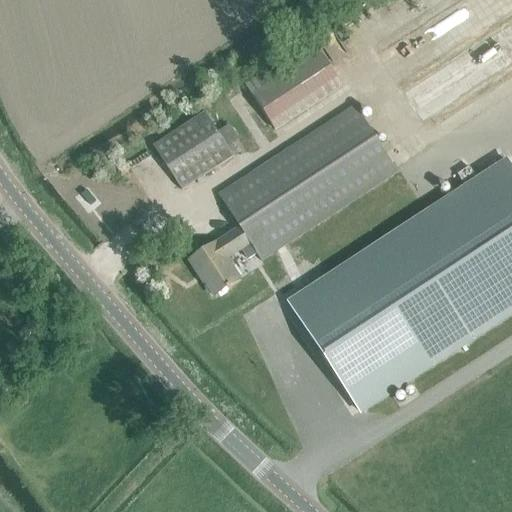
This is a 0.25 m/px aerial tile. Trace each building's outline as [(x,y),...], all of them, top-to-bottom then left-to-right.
[(274,129),(342,85),(312,41),(245,85),(274,129)] [(395,173),(384,155),(352,106),(217,193),(239,229),(216,244),(189,261),(204,284),(205,283),(214,297),(241,280),(228,260),(249,244),(260,261),(395,173)] [(153,146),(153,147),(181,190),(232,157),(203,113),(153,146)] [(218,129),(228,144),(240,136),(229,121),(218,129)] [(353,406),(511,304),(511,169),(504,158),(285,299),(353,406)] [(17,341),(12,340),(7,343),(6,349),(9,353),(15,354),(19,351),(20,346),(17,341)]
